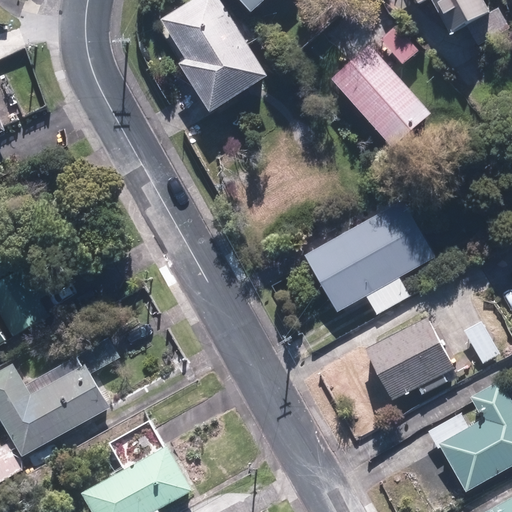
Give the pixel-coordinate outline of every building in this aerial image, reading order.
[(171,70),(200,120),(262,84),(212,0),(197,0),(155,25),(179,66),(171,70)] [(226,0),(246,21),(268,0),(277,0),(279,1),(279,0),(226,0)] [(477,0),(404,0),(411,12),(423,6),(443,42),(488,18),(477,0)] [(395,28),(377,44),(399,70),(418,54),(395,28)] [(366,48),(323,84),(383,155),(427,119),(366,48)] [(0,133),(12,128),(0,102),(0,133)] [(63,163),(35,181),(47,201),(75,182),(63,163)] [(398,204),(299,259),(332,319),(364,302),(373,318),(408,299),(398,281),(431,263),(398,204)] [(0,345),(55,316),(29,268),(0,283),(0,345)] [(423,320),(359,355),(389,409),(453,374),(423,320)] [(477,324),(459,334),(478,369),(497,358),(477,324)] [(25,360),(0,373),(0,401),(30,455),(123,405),(103,369),(126,356),(115,337),(36,380),(25,360)] [(426,433),(462,497),(511,468),(511,408),(511,410),(495,383),(462,402),(467,410),(426,433)] [(178,441),(89,489),(101,511),(162,511),(205,489),(178,441)] [(13,442),(0,449),(0,490),(7,487),(4,482),(28,468),(13,442)] [(511,511),(511,497),(486,511),(511,511)]
